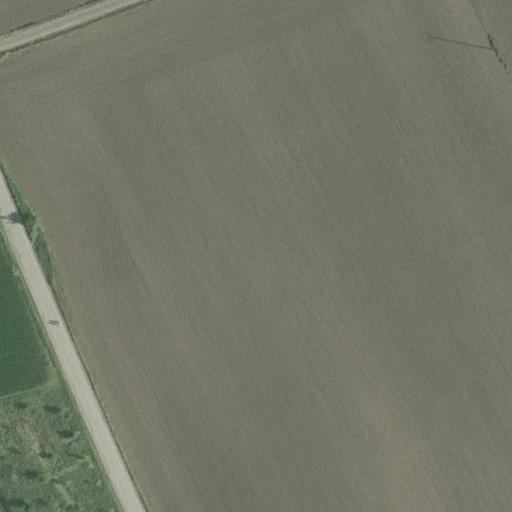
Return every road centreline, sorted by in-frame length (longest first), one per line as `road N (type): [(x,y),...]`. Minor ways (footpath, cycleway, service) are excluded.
road 1 (unclassified): [(142,511),(0,186)]
road 2 (unclassified): [(0,45),(126,0)]
